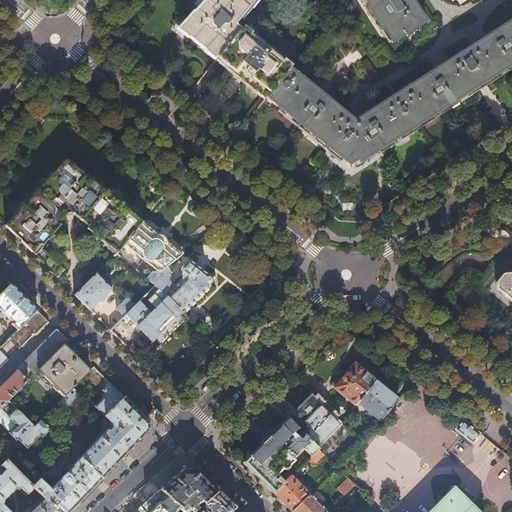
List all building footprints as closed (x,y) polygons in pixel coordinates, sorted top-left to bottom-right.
[(219,58),(242,28),(236,24),(255,0),(211,0),(212,0),(195,21),(186,32),(200,43),(219,58)] [(384,29),(393,42),(426,21),(412,0),(366,0),(370,5),(367,7),(383,30),(384,29)] [(291,68),(268,97),(349,165),(358,160),(359,162),(387,144),(452,104),(481,85),(511,65),(511,21),(355,121),(291,68)] [(263,97),(266,100),(268,97),(291,68),(294,66),(244,26),(242,28),(219,58),(217,60),(220,62),(219,63),(239,79),(262,97),(263,97)] [(110,246),(117,253),(143,222),(123,206),(92,181),(65,159),(52,175),(17,213),(6,226),(15,235),(35,255),(57,277),(65,269),(42,246),(61,224),(59,223),(67,213),(68,213),(69,213),(69,212),(70,212),(71,212),(72,212),(72,213),(73,213),(74,213),(90,226),(88,229),(99,238),(109,247),(110,246)] [(170,264),(184,253),(168,241),(167,239),(165,237),(163,236),(161,235),(159,234),(158,234),(143,222),(117,253),(147,278),(153,272),(161,271),(170,264)] [(147,278),(156,285),(167,297),(182,312),(198,297),(210,286),(209,276),(200,268),(192,262),(191,261),(190,261),(189,261),(188,261),(181,269),(182,270),(182,286),(175,292),(173,290),(171,289),(170,264),(161,271),(153,272),(147,278)] [(85,305),(91,310),(112,289),(112,288),(114,286),(112,284),(112,282),(112,281),(112,280),(112,279),(111,277),(110,276),(109,275),(108,274),(107,274),(106,273),(105,273),(104,273),(103,273),(102,273),(99,271),(75,295),(85,305)] [(511,279),(510,278),(507,279),(502,284),(502,289),(511,297),(511,279)] [(10,325),(17,332),(38,311),(26,299),(11,284),(0,295),(0,309),(13,322),(10,325)] [(136,305),(120,321),(126,327),(133,321),(142,331),(152,342),(166,328),(182,312),(167,297),(162,302),(155,294),(149,300),(156,308),(151,313),(140,301),(136,305)] [(111,315),(118,323),(120,321),(136,305),(128,297),(111,315)] [(0,371),(49,322),(45,318),(38,311),(17,332),(8,341),(0,349),(0,371)] [(0,409),(9,401),(39,370),(64,345),(68,341),(62,336),(56,330),(17,370),(0,388),(0,409)] [(64,345),(39,370),(65,397),(68,394),(90,371),(64,345)] [(357,405),(377,381),(376,377),(372,373),(367,373),(363,369),(355,363),(345,376),(342,374),(338,379),(333,386),(357,405)] [(366,408),(381,421),(399,399),(388,390),(377,381),(357,405),(356,406),(360,410),(364,410),(366,408)] [(107,430),(79,457),(80,458),(102,479),(114,467),(137,442),(150,430),(150,423),(138,411),(110,383),(102,390),(106,395),(94,407),(111,423),(111,428),(108,431),(107,430)] [(342,423),(337,418),(340,416),(316,392),(305,404),(289,419),(298,429),(306,436),(317,447),(342,423)] [(74,400),(68,394),(65,397),(57,404),(63,411),(74,400)] [(63,411),(57,404),(49,413),(55,419),(63,411)] [(50,428),(41,420),(35,427),(16,408),(8,416),(16,425),(9,433),(17,441),(19,439),(27,448),(41,434),(43,436),(50,429),(50,428)] [(49,413),(41,420),(50,428),(57,421),(55,419),(49,413)] [(312,457),(319,449),(317,447),(306,436),(302,440),(294,432),(298,429),(289,419),(267,441),(244,464),(249,468),(269,489),(274,493),(284,483),(277,475),(284,469),(286,470),(295,462),(293,460),(304,449),(312,457)] [(481,434),(464,419),(456,429),(473,444),(481,434)] [(468,447),(456,438),(448,449),(460,458),(468,447)] [(316,464),(325,455),(319,449),(312,457),(310,458),(316,464)] [(39,481),(33,486),(34,488),(45,499),(58,511),(70,511),(84,497),(102,479),(80,458),(73,465),(72,464),(69,465),(64,470),(64,472),(65,474),(61,478),(61,479),(51,490),(40,479),(39,481)] [(0,511),(9,511),(10,511),(3,504),(4,499),(16,488),(20,487),(28,494),(34,488),(33,486),(28,482),(7,460),(2,466),(5,469),(0,475),(0,511)] [(230,511),(235,507),(196,469),(184,468),(160,489),(178,506),(177,506),(179,508),(179,509),(181,511),(192,511),(199,506),(197,503),(200,500),(203,502),(203,507),(204,508),(199,511),(230,511)] [(292,511),(293,511),(311,494),(303,486),(305,485),(299,478),(297,480),(292,475),(284,483),(274,493),(286,506),(292,511)] [(34,476),(28,482),(33,486),(39,481),(34,476)] [(355,484),(349,478),(338,489),(344,495),(355,484)] [(355,484),(344,495),(350,500),(360,489),(355,484)] [(428,511),(372,511),(367,506),(361,511),(480,511),(472,504),(454,486),(428,511)] [(171,511),(177,506),(178,506),(160,489),(140,507),(144,511),(171,511)] [(317,501),(311,494),(293,511),(326,511),(327,511),(323,506),(324,504),(319,499),(317,501)] [(58,511),(45,499),(31,511),(58,511)] [(370,503),(367,506),(372,511),(385,511),(380,506),(377,509),(370,503)]
